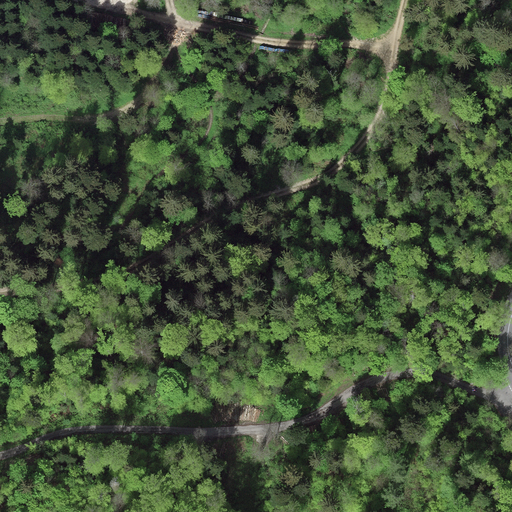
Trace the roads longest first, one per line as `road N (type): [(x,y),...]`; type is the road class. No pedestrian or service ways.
road 1 (unclassified): [(0,455),(96,428),(275,426),(402,373),(511,398)]
road 2 (track): [(392,45),(382,107),(333,170),(245,203),(118,275),(0,293)]
road 3 (track): [(83,0),(237,35),(392,45)]
road 4 (track): [(0,119),(84,119),(125,108),(165,62),(177,23)]
